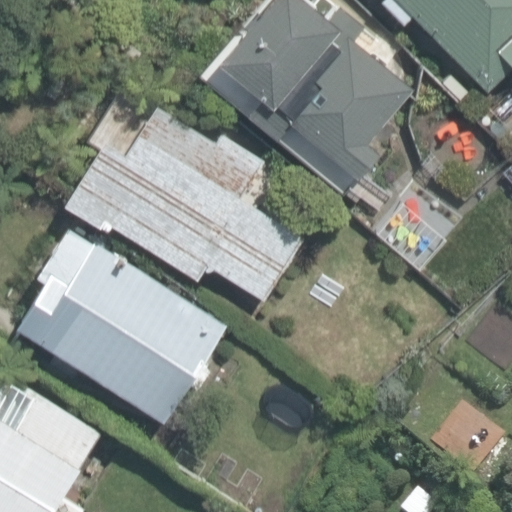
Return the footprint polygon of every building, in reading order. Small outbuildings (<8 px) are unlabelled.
[(253,0),(196,70),(340,190),(379,143),(368,134),(410,84),(309,0),(253,0)] [(511,66),(511,0),(397,0),(483,93),(511,66)] [(207,260),(263,296),(303,233),(240,193),(263,157),(224,127),(215,137),(157,100),(126,149),(103,135),(64,200),(90,217),(107,218),(195,275),(207,260)] [(14,328),(161,425),(227,325),(80,228),(14,328)] [(0,511),(79,511),(84,504),(64,491),(100,431),(0,369),(0,511)] [(424,446),(483,491),(511,453),(511,437),(460,398),(424,446)] [(174,458),(233,500),(256,469),(231,452),(235,446),(213,431),(206,441),(193,432),(174,458)] [(411,482),(393,511),(394,511),(428,511),(437,499),(411,482)]
